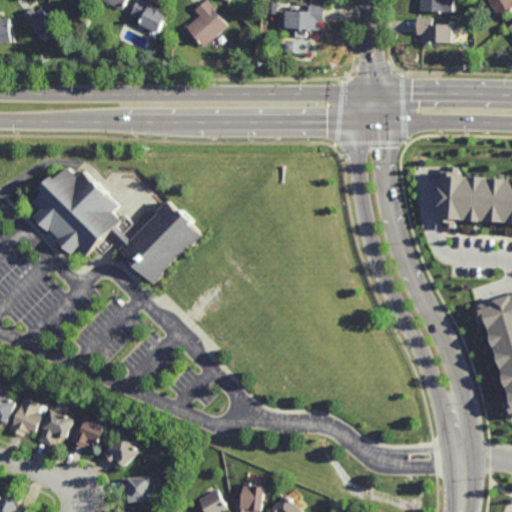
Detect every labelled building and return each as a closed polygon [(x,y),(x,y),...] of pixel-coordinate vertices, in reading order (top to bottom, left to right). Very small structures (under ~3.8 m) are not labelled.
[(127,0),(122,11),(98,0),(127,0)] [(158,35),(141,27),(144,21),(132,15),(139,0),(141,0),(150,5),(149,8),(167,17),(158,35)] [(452,0),(452,13),(440,13),(440,15),(437,15),(437,12),(420,12),(420,0),(452,0)] [(511,11),(499,18),(495,10),(494,10),(489,0),(511,0),(511,11)] [(204,48),(187,28),(201,17),(196,12),(208,1),(217,11),(216,12),(229,27),(204,48)] [(269,16),(269,4),(278,4),(278,16),(269,16)] [(288,32),(288,14),(310,14),(310,7),(325,7),(326,24),(320,24),(320,32),(288,32)] [(63,34),(49,45),(31,22),(31,21),(30,19),(28,20),(25,16),(34,9),(37,13),(43,8),(63,34)] [(449,26),(449,21),(454,21),(454,45),(431,44),(431,46),(427,46),(427,44),(421,44),(421,36),(418,36),(418,28),(416,28),(416,19),(433,19),(433,26),(449,26)] [(12,33),(15,33),(15,43),(13,43),(13,45),(0,45),(0,20),(12,20),(12,33)] [(86,28),(82,25),(86,20),(90,22),(86,28)] [(105,252),(99,246),(88,257),(79,248),(74,254),(61,242),(67,236),(56,225),(51,231),(38,219),(46,211),(37,202),(48,191),(45,188),(58,175),(61,177),(71,168),(81,177),(88,170),(102,183),(103,182),(114,192),(112,194),(124,206),(117,213),(122,218),(125,215),(134,223),(126,231),(120,237),(105,252)] [(511,225),(431,220),(434,171),(511,176),(511,225)] [(181,209),(184,205),(197,218),(194,221),(206,234),(196,244),(194,243),(166,270),(168,272),(158,282),(147,271),(143,275),(130,261),(133,258),(123,247),(126,243),(133,237),(134,238),(162,210),(161,209),(170,199),(181,209)] [(126,231),(133,237),(126,243),(120,237),(126,231)] [(511,293),(511,416),(507,418),(473,305),(511,293)] [(3,385),(1,379),(7,377),(9,383),(3,385)] [(0,393),(3,394),(4,392),(11,395),(10,398),(19,401),(10,421),(9,421),(8,424),(1,421),(0,424),(0,393)] [(43,404),(44,403),(51,406),(46,416),(46,417),(45,420),(44,420),(38,432),(33,429),(32,432),(29,431),(26,436),(12,429),(14,424),(15,424),(23,406),(22,405),(27,396),(43,404)] [(70,437),(60,433),(55,445),(41,439),(54,408),(78,418),(70,437)] [(102,439),(103,439),(100,445),(93,442),(92,445),(88,443),(87,446),(74,440),(80,427),(85,429),(90,416),(108,424),(102,439)] [(131,439),(133,437),(138,442),(136,445),(142,451),(125,466),(120,460),(117,463),(107,452),(111,448),(111,447),(126,434),(131,439)] [(155,491),(152,491),(153,500),(133,501),(130,501),(130,493),(126,493),(125,478),(130,478),(130,477),(151,476),(152,482),(155,482),(155,491)] [(261,484),(263,484),(262,485),(267,486),(265,510),(263,510),(263,511),(257,511),(251,511),(237,511),(239,499),(245,499),(246,482),(257,483),(257,480),(261,480),(261,484)] [(205,511),(208,511),(201,498),(218,489),(229,508),(222,511),(205,511)] [(0,511),(0,503),(6,490),(25,498),(20,508),(28,511),(0,511)] [(279,511),(275,508),(289,494),(307,511),(279,511)]
